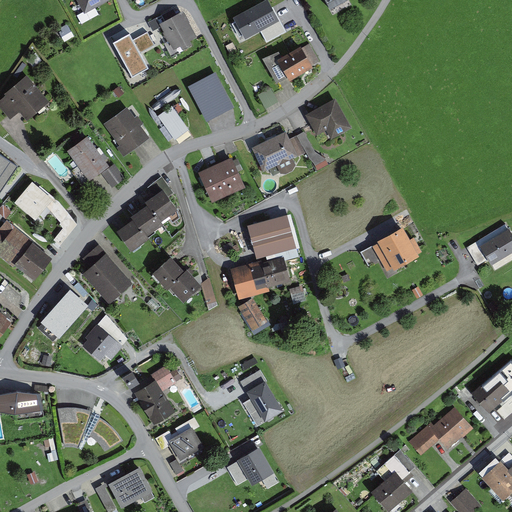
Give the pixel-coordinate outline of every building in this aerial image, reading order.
[(112,4),(110,0),(82,0),(90,15),(112,4)] [(269,0),(263,0),(234,16),(245,38),(280,20),(269,0)] [(330,0),(335,9),(351,0),(330,0)] [(203,47),(187,15),(165,26),(181,58),(203,47)] [(115,41),(130,33),(127,28),(113,36),(115,41)] [(134,34),(117,43),(137,78),(153,69),(144,53),(158,46),(151,32),(137,40),(134,34)] [(317,67),(305,45),(281,58),(293,80),(317,67)] [(220,71),(192,86),(210,121),(238,107),(220,71)] [(52,108),(31,82),(0,106),(13,123),(24,114),(32,123),(52,108)] [(259,93),(266,107),(279,101),(272,87),(259,93)] [(355,129),(340,98),(310,113),(321,135),(332,130),(336,138),(355,129)] [(193,129),(175,105),(161,115),(178,139),(193,129)] [(131,106),(107,122),(129,154),(153,138),(131,106)] [(290,131),(256,147),(268,172),(302,155),(290,131)] [(93,135),(71,150),(93,182),(105,174),(115,188),(128,179),(118,163),(114,165),(93,135)] [(22,166),(0,151),(0,191),(4,194),(22,166)] [(236,156),(203,171),(216,202),(250,187),(236,156)] [(134,221),(119,231),(134,253),(155,239),(152,235),(168,224),(165,220),(182,209),(173,196),(177,194),(165,177),(151,186),(154,190),(142,199),(144,202),(128,213),(134,221)] [(73,212),(36,181),(18,203),(42,223),(51,212),(64,223),(73,212)] [(292,214),(253,224),(262,259),(301,248),(292,214)] [(8,219),(0,229),(0,249),(37,280),(55,257),(8,219)] [(511,229),(509,224),(471,247),(481,265),(492,259),(484,246),(511,230),(511,229)] [(425,254),(410,227),(365,252),(373,267),(384,261),(391,273),(425,254)] [(511,254),(511,230),(484,246),(492,259),(495,264),(496,264),(511,254)] [(95,267),(87,273),(113,304),(137,284),(103,244),(87,258),(95,267)] [(511,254),(496,264),(499,269),(511,260),(511,254)] [(176,256),(157,273),(172,290),(175,287),(189,302),(208,285),(192,269),(190,271),(176,256)] [(288,257),(237,270),(245,300),(275,292),(274,287),(294,282),(288,257)] [(295,301),(306,299),(303,286),(292,288),(295,301)] [(96,310),(69,289),(54,309),(81,329),(96,310)] [(0,310),(0,341),(15,321),(0,310)] [(110,315),(90,337),(94,340),(88,346),(105,361),(109,357),(113,360),(135,336),(110,315)] [(511,365),(508,362),(494,374),(511,394),(511,365)] [(168,364),(154,373),(163,386),(177,378),(168,364)] [(124,375),(128,388),(140,384),(135,371),(124,375)] [(493,373),(471,393),(489,414),(511,394),(494,374),(493,373)] [(158,379),(136,394),(157,425),(179,411),(163,386),(158,379)] [(288,411),(270,381),(252,391),(256,398),(248,403),(262,426),(288,411)] [(24,389),(0,393),(0,412),(20,414),(46,410),(43,392),(24,389)] [(475,428),(456,406),(435,424),(432,421),(427,425),(409,441),(422,456),(440,440),(447,448),(451,444),(454,447),(475,428)] [(511,419),(511,406),(500,416),(507,424),(511,419)] [(80,408),(61,408),(68,447),(76,446),(86,449),(93,436),(101,441),(108,451),(126,440),(118,427),(104,418),(95,411),(80,408)] [(183,435),(173,440),(175,445),(184,460),(207,448),(196,428),(183,435)] [(173,440),(183,435),(181,431),(173,435),(171,431),(159,437),(166,450),(175,445),(173,440)] [(279,472),(264,446),(241,459),(257,485),(279,472)] [(511,467),(511,454),(510,453),(503,459),(511,468),(511,467)] [(415,475),(396,454),(386,463),(394,472),(404,484),(415,475)] [(500,463),(495,457),(478,472),(483,478),(500,463)] [(483,478),(481,479),(502,502),(509,495),(511,498),(511,467),(511,468),(503,459),(500,463),(483,478)] [(186,471),(181,460),(173,464),(178,475),(186,471)] [(144,464),(113,481),(114,484),(126,505),(145,495),(148,501),(159,496),(155,490),(158,488),(144,464)] [(370,492),(387,511),(411,491),(404,484),(394,472),(370,492)] [(113,481),(99,488),(111,511),(113,511),(120,509),(109,487),(114,484),(113,481)] [(467,488),(451,502),(459,511),(475,511),(483,506),(467,488)]
